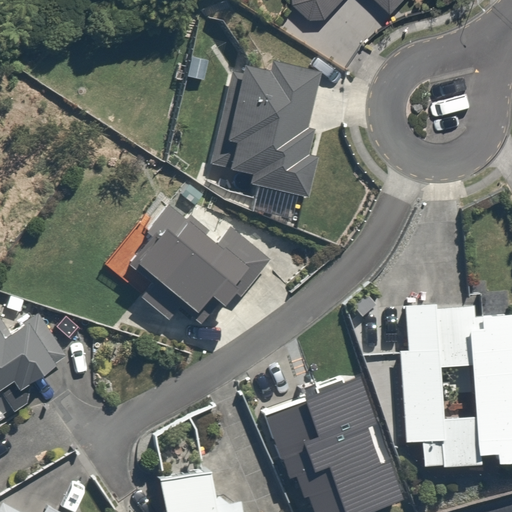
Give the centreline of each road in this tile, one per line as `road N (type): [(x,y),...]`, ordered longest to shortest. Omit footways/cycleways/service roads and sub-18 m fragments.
road 1 (residential): [(100,436),(311,300),(364,245),(413,161)]
road 2 (residential): [(413,161),(394,152),(383,130),(394,77),(511,15)]
road 3 (residential): [(511,54),(476,136),(458,155),(413,161)]
